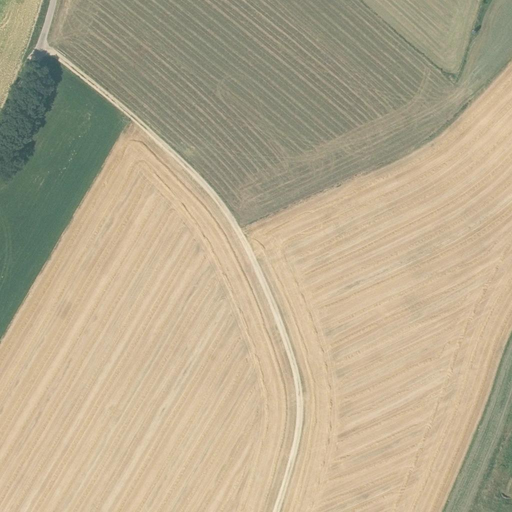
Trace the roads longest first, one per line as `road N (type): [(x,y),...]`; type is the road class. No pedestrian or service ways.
road 1 (track): [(276,511),(300,394),(252,257),(192,170),(40,45)]
road 2 (track): [(455,511),(511,367)]
road 3 (unclassified): [(0,137),(53,0)]
